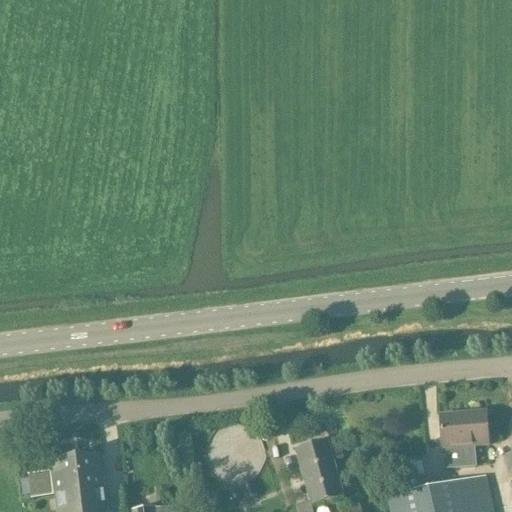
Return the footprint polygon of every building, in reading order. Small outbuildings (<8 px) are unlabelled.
[(486,414),(440,418),(442,451),(443,451),(444,471),(476,468),(474,448),(488,447),(486,414)] [(327,441),(295,451),(310,502),(296,506),(298,511),(312,511),(311,507),(344,498),(333,463),(343,460),(338,441),(328,444),(327,441)] [(55,475),(29,478),(32,500),(57,497),(56,485),(73,483),(74,492),(83,491),(83,494),(104,492),(100,459),(53,464),(55,475)] [(390,511),(492,511),(485,477),(388,498),(390,511)] [(246,501),(257,497),(251,482),(240,486),(246,501)] [(106,511),(104,492),(83,494),(83,491),(74,492),(73,483),(56,485),(57,497),(59,511),(106,511)]
